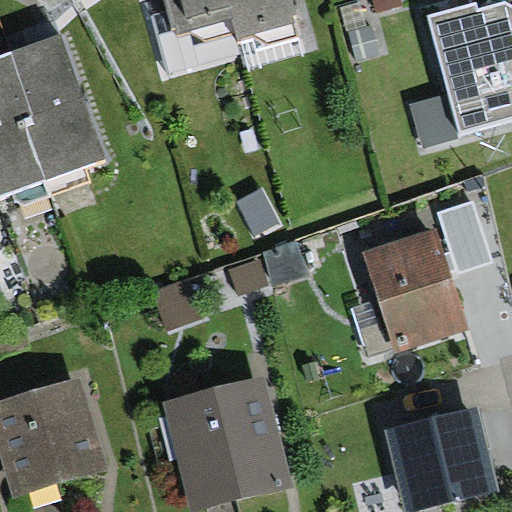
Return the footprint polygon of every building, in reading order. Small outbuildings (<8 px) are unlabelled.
[(165,0),(176,36),(234,18),(229,0),(165,0)] [(289,0),(229,0),(234,18),(238,41),(295,22),(289,0)] [(478,16),(433,29),(465,140),(511,126),(511,18),(482,27),(478,16)] [(5,69),(49,194),(107,174),(63,49),(5,69)] [(5,69),(0,70),(0,210),(0,211),(49,194),(5,69)] [(373,265),(402,354),(462,335),(445,283),(489,269),(471,211),(439,222),(446,242),(373,265)] [(74,395),(0,417),(0,432),(21,499),(99,475),(74,395)] [(206,511),(287,491),(261,395),(169,419),(193,511),(206,511)] [(476,421),(399,443),(418,511),(429,511),(496,493),(476,421)]
